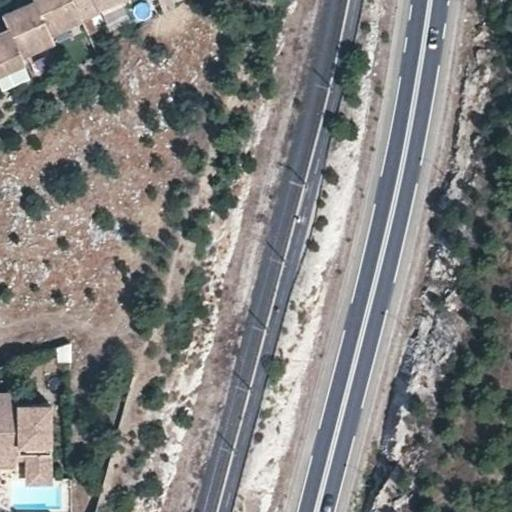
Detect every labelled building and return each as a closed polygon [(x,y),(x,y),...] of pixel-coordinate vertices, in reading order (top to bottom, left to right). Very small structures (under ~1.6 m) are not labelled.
[(8,21),(23,55),(55,40),(52,33),(46,21),(36,0),(33,0),(5,14),(8,21)] [(82,19),(78,7),(74,0),(36,0),(46,21),(52,33),(82,19)] [(0,74),(26,63),(23,55),(8,21),(0,24),(0,74)] [(0,389),(0,401),(15,401),(14,389),(0,389)] [(0,452),(12,452),(22,452),(23,475),(30,481),(40,481),(47,474),(46,401),(15,401),(0,401),(0,452)] [(0,463),(12,463),(12,452),(0,452),(0,463)]
